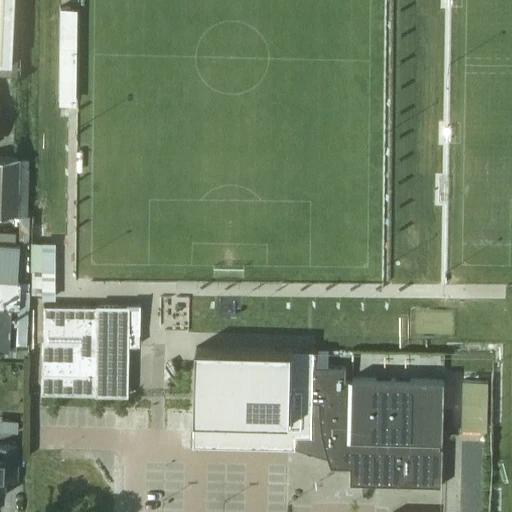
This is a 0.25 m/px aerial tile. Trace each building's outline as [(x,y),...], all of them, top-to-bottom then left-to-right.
[(0,0),(0,62),(12,63),(14,20),(14,0),(0,0)] [(17,157),(0,156),(0,200),(16,201),(17,157)] [(0,242),(0,280),(17,281),(19,243),(0,242)] [(53,244),(43,244),(43,298),(52,298),(53,244)] [(0,349),(16,350),(16,344),(19,282),(17,281),(0,280),(0,349)] [(124,394),(125,345),(139,345),(139,306),(125,306),(43,305),(42,392),(124,394)] [(195,411),(194,445),(216,446),(216,443),(234,444),(234,446),(235,446),(236,444),(254,444),(254,447),(255,447),(255,446),(255,444),(274,445),(274,447),(275,447),(275,445),(294,445),(294,447),(295,447),(295,445),(325,449),(327,450),(326,446),(323,428),(322,421),(321,416),(313,416),(315,368),(313,368),(314,350),(196,348),(195,411)] [(315,368),(313,416),(321,416),(322,421),(323,428),(326,446),(327,450),(328,455),(331,463),(333,469),(352,469),(352,483),(442,485),(443,447),(440,447),(440,440),(443,440),(445,380),(354,378),(354,381),(347,381),(347,370),(315,368)] [(462,429),(487,429),(489,380),(463,380),(462,429)] [(16,472),(17,445),(0,443),(0,498),(2,498),(3,472),(16,472)]
